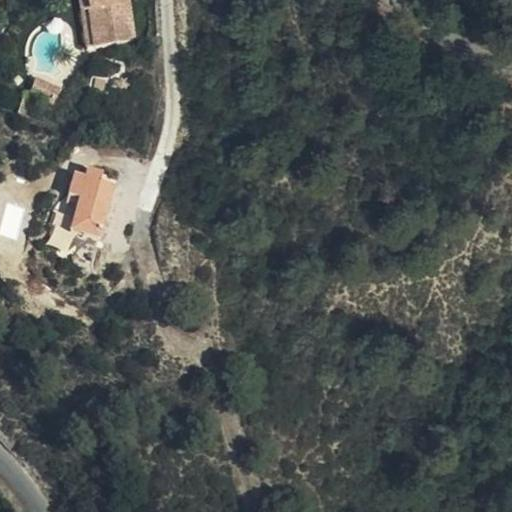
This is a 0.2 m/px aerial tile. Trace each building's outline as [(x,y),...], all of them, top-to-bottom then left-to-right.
[(71,0),(77,23),(87,22),(82,0),(71,0)] [(132,47),(124,12),(117,14),(113,0),(82,0),(87,22),(94,56),(132,47)] [(113,0),(117,14),(124,12),(121,0),(113,0)] [(35,93),(31,106),(58,113),(61,101),(35,93)] [(31,110),(25,108),(20,127),(26,128),(31,110)] [(83,215),(81,223),(76,247),(104,254),(115,198),(102,195),(103,188),(89,184),(87,192),(76,189),(71,212),(83,215)] [(69,220),(81,223),(83,215),(71,212),(69,220)]
